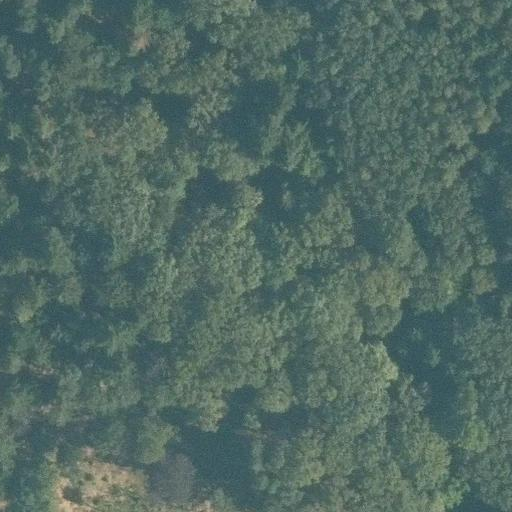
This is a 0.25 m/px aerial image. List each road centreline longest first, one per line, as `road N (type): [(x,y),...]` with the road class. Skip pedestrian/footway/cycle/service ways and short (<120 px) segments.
road 1 (track): [(215,352),(436,286)]
road 2 (track): [(0,423),(215,352)]
